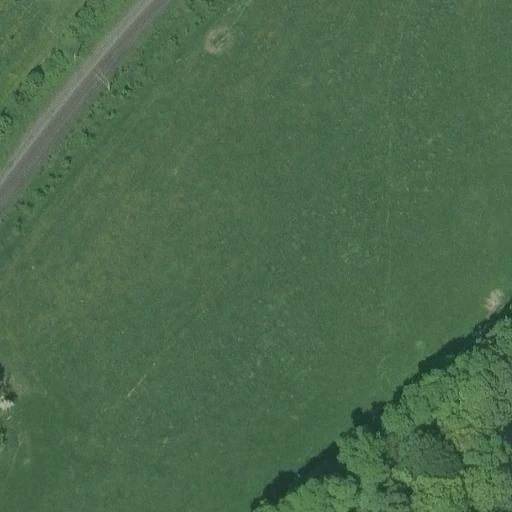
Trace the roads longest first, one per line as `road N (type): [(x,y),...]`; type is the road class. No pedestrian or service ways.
road 1 (track): [(511,332),(461,409),(458,450),(473,511)]
road 2 (track): [(461,409),(373,511)]
